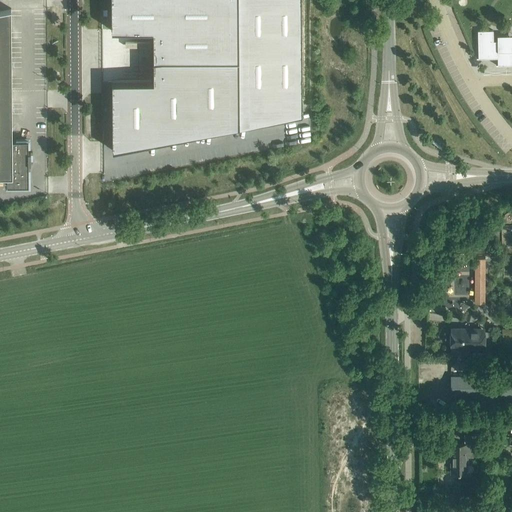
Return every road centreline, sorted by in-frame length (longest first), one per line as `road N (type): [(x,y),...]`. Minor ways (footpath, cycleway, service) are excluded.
road 1 (tertiary): [(392,511),(390,208)]
road 2 (tertiary): [(80,240),(358,179)]
road 3 (unclassified): [(74,0),(80,240)]
road 4 (tertiary): [(389,147),(389,0)]
